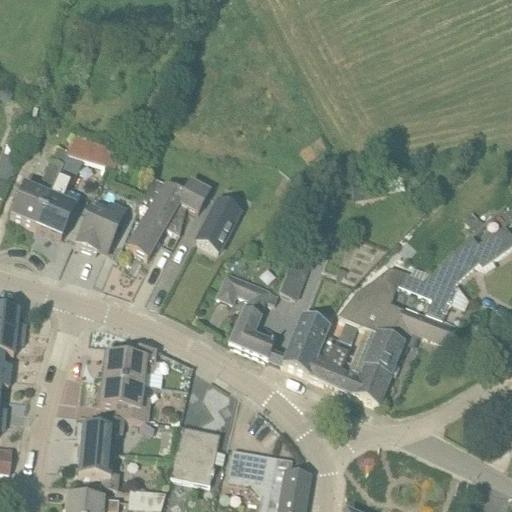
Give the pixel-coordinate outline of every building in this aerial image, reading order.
[(92,61),(77,56),(68,82),(83,87),(92,61)] [(72,142),(68,159),(114,173),(120,156),(72,142)] [(6,148),(4,155),(15,159),(18,152),(6,148)] [(58,181),(59,181),(64,168),(63,168),(68,155),(56,149),(37,193),(23,187),(8,222),(34,233),(58,181)] [(0,159),(0,180),(8,183),(15,159),(4,155),(2,155),(0,159)] [(69,186),(58,181),(34,233),(61,244),(75,209),(62,204),(69,186)] [(178,208),(182,197),(166,186),(153,181),(144,200),(143,204),(146,206),(150,201),(155,204),(128,251),(146,264),(165,233),(179,239),(185,212),(178,208)] [(197,219),(199,216),(210,194),(190,183),(182,197),(178,208),(185,212),(197,219)] [(227,240),(240,216),(217,204),(205,228),(195,246),(217,258),(227,240)] [(106,257),(125,212),(109,205),(103,218),(91,212),(75,250),(95,258),(97,254),(106,257)] [(462,225),(473,236),(486,223),(477,214),(473,218),(471,216),(462,225)] [(457,292),(454,290),(478,267),(481,272),(511,251),(511,242),(504,230),(477,247),(472,240),(459,251),(423,285),(388,269),(354,300),(337,323),(364,334),(374,339),(389,345),(394,333),(407,339),(409,334),(444,348),(451,331),(441,327),(448,309),(450,310),(457,292)] [(278,298),(295,305),(310,269),(292,262),(288,262),(286,279),(278,298)] [(265,305),(270,296),(227,277),(216,302),(231,309),(236,299),(247,303),(228,350),(267,366),(272,353),(273,347),(253,339),(260,321),(259,320),(265,305)] [(276,299),(270,296),(265,305),(272,308),(276,299)] [(0,335),(24,339),(25,328),(16,327),(18,315),(0,313),(0,335)] [(301,320),(285,359),(279,371),(308,383),(328,331),(301,320)] [(346,378),(340,377),(355,335),(330,325),(328,331),(308,383),(312,384),(377,411),(389,382),(362,370),(374,339),(364,334),(346,378)] [(389,382),(407,339),(394,333),(389,345),(374,339),(362,370),(389,382)] [(23,349),(24,339),(0,335),(0,358),(3,359),(13,360),(14,348),(23,349)] [(152,378),(154,354),(124,351),(122,362),(105,360),(102,385),(142,389),(143,377),(152,378)] [(2,370),(3,359),(0,358),(0,380),(9,381),(10,370),(2,370)] [(0,390),(8,391),(9,381),(0,380),(0,390)] [(141,402),(142,389),(102,385),(99,410),(116,412),(115,422),(123,424),(146,426),(149,403),(141,402)] [(123,424),(115,422),(106,421),(106,432),(82,431),(79,456),(111,459),(113,438),(121,439),(123,424)] [(208,490),(219,440),(180,432),(170,482),(208,490)] [(0,477),(9,478),(12,455),(0,453),(0,477)] [(110,479),(111,459),(79,456),(77,480),(102,483),(101,492),(117,494),(118,480),(110,479)] [(302,511),(308,480),(274,474),(276,463),(232,456),(227,484),(250,488),(262,502),(259,511),(302,511)] [(161,511),(165,499),(129,495),(127,511),(161,511)] [(66,511),(117,511),(118,505),(67,501),(66,511)]
